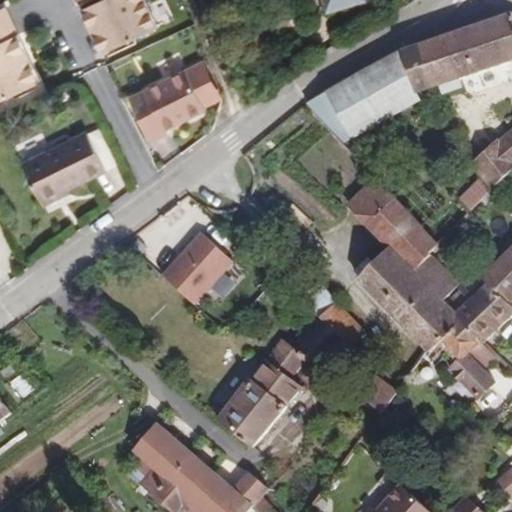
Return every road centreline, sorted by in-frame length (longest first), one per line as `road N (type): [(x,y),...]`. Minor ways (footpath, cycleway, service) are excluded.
road 1 (tertiary): [(449,0),(300,93),(47,280)]
road 2 (residential): [(47,280),(218,435)]
